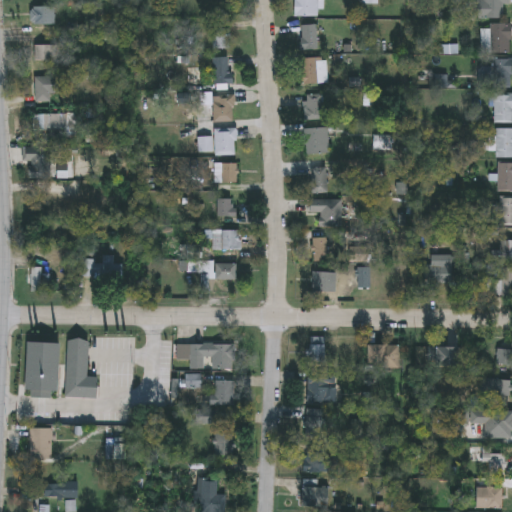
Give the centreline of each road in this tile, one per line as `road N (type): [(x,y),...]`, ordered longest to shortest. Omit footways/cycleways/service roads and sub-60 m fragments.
road 1 (residential): [(267,511),(277,218),(261,0)]
road 2 (residential): [(0,316),(511,320)]
